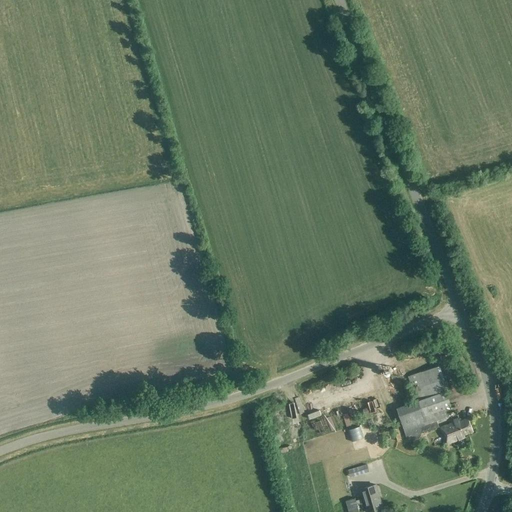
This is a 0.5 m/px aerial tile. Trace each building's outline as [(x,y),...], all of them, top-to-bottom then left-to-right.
[(422,435),(421,433),(437,428),(435,422),(448,417),(445,408),(451,406),(438,367),(409,376),(417,401),(397,408),(407,438),(415,435),(415,437),(422,435)] [(304,390),(305,396),(314,393),(312,388),(304,390)] [(343,401),(350,412),(355,409),(349,397),(343,401)] [(319,403),(308,408),(311,415),(322,410),(319,403)] [(460,421),(442,427),(447,444),(466,438),(465,435),(474,432),(469,419),(460,422),(460,421)] [(275,451),(286,449),(285,442),(273,445),(275,451)] [(367,464),(350,469),(352,477),(369,472),(367,464)] [(372,511),(383,509),(376,485),(361,489),(367,511),(372,511)] [(355,498),(345,501),(348,511),(363,511),(365,511),(361,500),(356,502),(355,498)]
